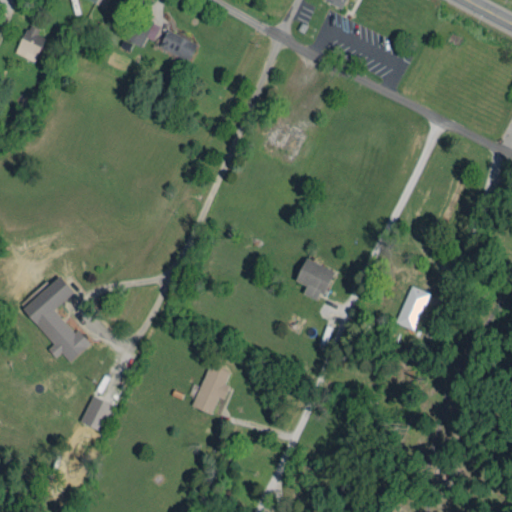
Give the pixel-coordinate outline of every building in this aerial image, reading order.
[(148,36),(155,22),(135,12),(122,37),(136,43),(141,33),(148,36)] [(34,25),(22,21),(11,49),(31,56),(40,34),(32,31),(34,25)] [(154,43),(184,57),(192,40),(162,26),(154,43)] [(319,291),(328,266),(299,255),(290,278),(300,282),(297,291),(311,296),(314,289),(319,291)] [(49,305),(68,289),(55,272),(17,303),(48,341),(42,345),(50,354),(56,349),(64,358),(85,340),(73,325),(69,329),(49,305)] [(408,327),(424,290),(406,282),(390,319),(408,327)] [(427,344),(411,336),(402,356),(418,363),(427,344)] [(225,368),(205,359),(186,403),(206,411),(214,393),(218,395),(224,381),(220,379),(225,368)] [(96,428),(107,401),(86,392),(75,419),(96,428)]
